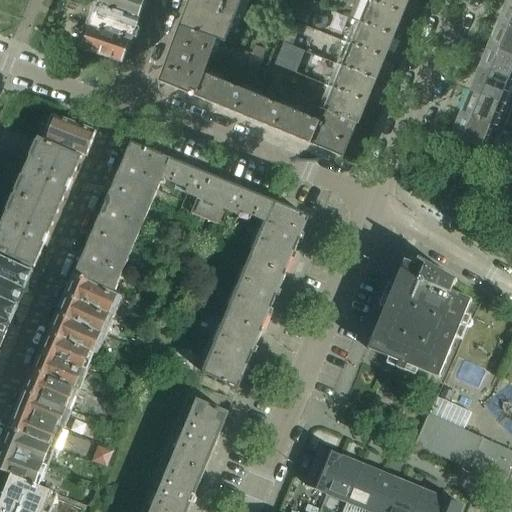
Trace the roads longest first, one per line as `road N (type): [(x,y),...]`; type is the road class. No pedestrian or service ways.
road 1 (residential): [(0,412),(127,101)]
road 2 (residential): [(247,511),(375,206)]
road 3 (residential): [(375,206),(127,101)]
road 4 (residential): [(375,206),(457,0)]
road 5 (residential): [(511,286),(375,206)]
road 6 (residential): [(127,101),(94,98),(0,64)]
